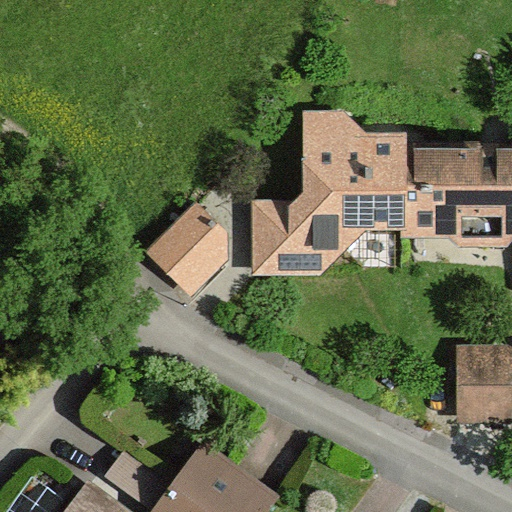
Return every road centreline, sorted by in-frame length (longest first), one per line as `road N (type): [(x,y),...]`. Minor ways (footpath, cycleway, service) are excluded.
road 1 (residential): [(511,507),(133,309),(0,462)]
road 2 (track): [(133,309),(144,289),(143,251),(0,142)]
